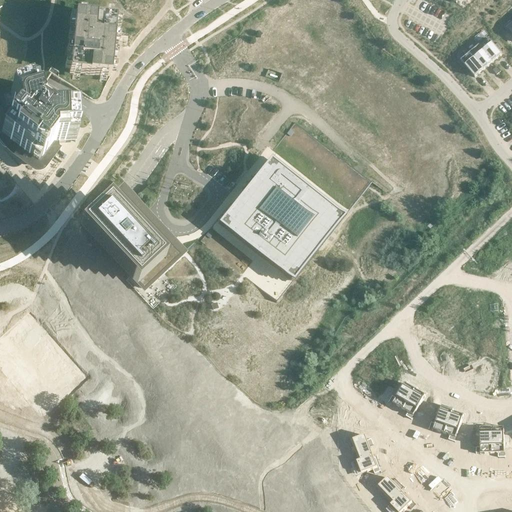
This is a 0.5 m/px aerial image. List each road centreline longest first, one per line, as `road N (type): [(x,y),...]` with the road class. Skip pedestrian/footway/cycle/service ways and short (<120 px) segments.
road 1 (residential): [(168,37),(129,71),(60,187),(27,219),(0,228)]
road 2 (unclassified): [(511,213),(333,380)]
road 3 (residential): [(333,380),(469,489)]
road 4 (tertiary): [(400,0),(391,15),(394,32),(475,112)]
road 5 (unclassified): [(168,37),(195,90),(178,152)]
